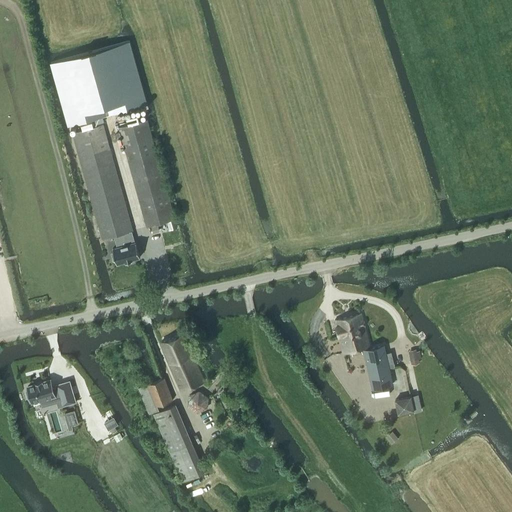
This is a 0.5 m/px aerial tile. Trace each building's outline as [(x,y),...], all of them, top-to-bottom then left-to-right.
[(104,124),(94,126),(91,118),(94,117),(96,122),(104,120),(102,115),(147,102),(129,39),(50,62),(67,125),(81,121),(83,129),(73,132),(103,238),(114,235),(132,230),(133,230),(104,124)] [(175,219),(147,119),(119,127),(120,131),(122,136),(147,226),(175,219)] [(113,252),(111,252),(113,260),(116,259),(117,263),(125,260),(125,261),(132,260),(132,258),(140,256),(136,241),(135,241),(132,230),(114,235),(117,247),(112,248),(113,252)] [(338,336),(365,330),(361,312),(334,319),(338,336)] [(363,347),(369,345),(365,330),(338,336),(342,352),(363,347)] [(204,381),(203,379),(183,332),(161,341),(181,390),(204,381)] [(367,365),(386,361),(383,345),(364,349),(367,365)] [(365,362),(365,361),(365,359),(364,357),(362,354),(358,352),(355,351),(351,352),(348,355),(346,357),(345,359),(345,361),(346,365),(348,368),(351,370),(354,371),(356,371),(358,371),(360,370),(362,369),(364,366),(365,364),(365,362)] [(386,361),(367,365),(372,388),(392,384),(386,361)] [(157,405),(172,399),(164,377),(138,387),(148,414),(158,410),(157,405)] [(29,389),(27,390),(29,399),(32,398),(33,401),(43,398),(45,405),(58,401),(59,406),(73,402),(67,381),(57,384),(57,385),(53,386),(53,385),(51,379),(28,386),(29,389)] [(197,413),(207,408),(209,397),(199,389),(189,395),(188,406),(197,413)] [(422,410),(418,394),(395,399),(398,413),(413,409),(414,412),(422,410)] [(202,472),(174,405),(153,414),(181,480),(202,472)] [(74,411),(74,410),(73,410),(65,413),(64,413),(69,429),(70,429),(72,428),(71,425),(78,423),(78,422),(74,411)] [(117,424),(113,417),(104,422),(108,429),(117,424)] [(391,443),(398,437),(392,430),(385,436),(391,443)]
